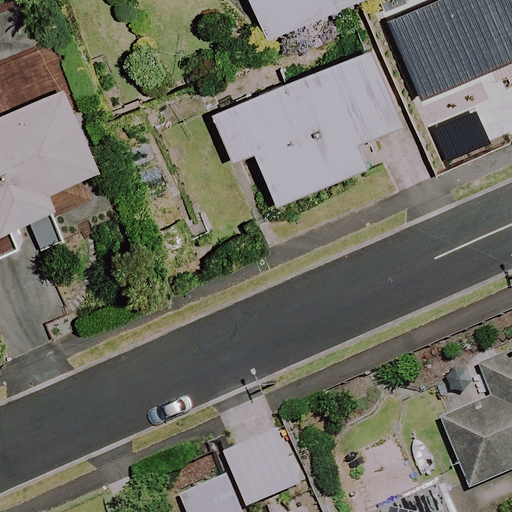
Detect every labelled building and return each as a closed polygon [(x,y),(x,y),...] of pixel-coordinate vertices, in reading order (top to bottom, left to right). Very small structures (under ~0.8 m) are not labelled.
[(255,0),(271,36),(355,0),(255,0)] [(511,62),(511,5),(510,0),(441,0),(471,78),(511,62)] [(413,115),(382,41),(217,110),(237,158),(260,149),(281,200),(372,162),(361,137),(413,115)] [(107,164),(52,46),(0,70),(0,256),(22,246),(12,224),(59,202),(53,189),(107,164)] [(511,469),(511,352),(486,364),(499,397),(449,418),(477,484),(511,469)] [(309,485),(287,430),(232,452),(254,507),(309,485)] [(252,511),(235,471),(183,494),(191,511),(252,511)] [(450,511),(441,486),(377,509),(378,511),(450,511)]
